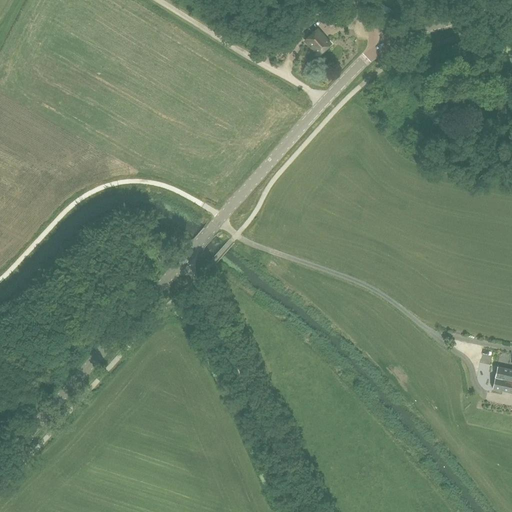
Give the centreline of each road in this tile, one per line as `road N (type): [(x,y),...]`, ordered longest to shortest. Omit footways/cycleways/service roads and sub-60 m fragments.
road 1 (tertiary): [(0,465),(220,219)]
road 2 (track): [(196,278),(308,511)]
road 3 (tertiary): [(220,219),(379,48)]
road 4 (tertiary): [(379,48),(511,9)]
